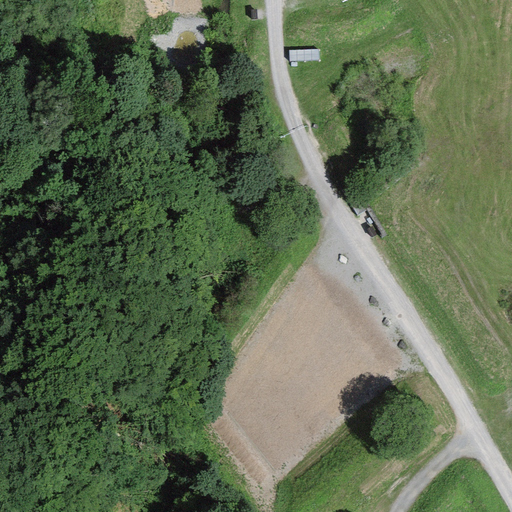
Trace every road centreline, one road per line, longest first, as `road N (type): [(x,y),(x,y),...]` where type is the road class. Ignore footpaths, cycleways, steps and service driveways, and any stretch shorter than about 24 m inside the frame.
road 1 (unclassified): [(272,0),(270,77),(319,184),(511,498)]
road 2 (track): [(347,229),(291,318),(265,430)]
